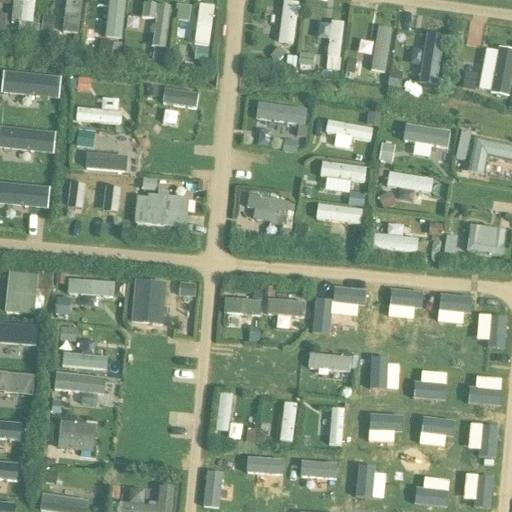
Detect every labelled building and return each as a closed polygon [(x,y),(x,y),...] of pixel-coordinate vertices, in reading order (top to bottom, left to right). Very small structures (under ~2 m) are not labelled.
[(40,25),(42,0),(18,0),(16,22),(40,25)] [(72,0),(71,21),(86,21),(86,0),(72,0)] [(117,2),(115,38),(127,38),(129,3),(117,2)] [(289,2),(283,45),(299,47),(305,5),(289,2)] [(200,49),(218,50),(220,6),(203,6),(200,49)] [(382,20),(377,63),(392,65),(397,22),(382,20)] [(335,22),(334,61),(347,61),(347,23),(335,22)] [(286,67),(302,67),(302,56),(286,55),(286,67)] [(8,99),(63,97),(62,77),(7,79),(8,99)] [(96,102),(127,100),(127,87),(96,89),(96,102)] [(331,138),(374,144),(376,125),(333,119),(331,138)] [(286,148),(298,149),(299,123),(260,122),(259,131),(287,132),(286,148)] [(424,147),(446,151),(449,132),(411,126),(406,158),(422,160),(424,147)] [(2,151),(55,153),(56,130),(3,127),(2,151)] [(511,162),(511,157),(511,146),(481,138),(473,168),(493,173),(497,158),(511,162)] [(88,140),(88,172),(131,173),(132,140),(88,140)] [(371,186),(372,167),(327,166),(326,184),(371,186)] [(391,190),(436,196),(438,178),(393,172),(391,190)] [(0,204),(49,206),(50,184),(0,182),(0,204)] [(148,189),(144,224),(187,229),(191,195),(148,189)] [(114,218),(116,199),(74,194),(72,213),(114,218)] [(264,202),(260,215),(277,222),(282,209),(264,202)] [(349,227),(366,227),(367,207),(322,206),(322,225),(349,225),(349,227)] [(477,229),(478,253),(501,252),(500,228),(477,229)] [(378,236),(377,251),(424,253),(424,238),(378,236)] [(8,274),(8,312),(45,313),(45,274),(8,274)] [(170,326),(170,282),(148,282),(147,326),(170,326)] [(74,285),(75,300),(120,298),(120,283),(74,285)] [(199,297),(199,285),(184,284),(184,297),(199,297)] [(272,298),(271,314),(283,314),(282,327),(293,328),(294,315),(309,316),(310,300),(272,298)] [(236,299),(236,317),(267,317),(267,299),(236,299)] [(381,304),(377,343),(392,344),(395,305),(381,304)] [(431,328),(459,324),(457,308),(429,312),(431,328)] [(468,317),(467,351),(486,351),(486,317),(468,317)] [(107,342),(107,327),(75,327),(75,352),(91,352),(91,342),(107,342)] [(365,390),(379,392),(384,356),(371,354),(365,390)] [(313,384),(346,383),(345,356),(312,357),(313,384)] [(76,375),(76,393),(111,394),(112,376),(76,375)] [(236,433),(237,394),(223,393),(221,433),(236,433)] [(299,445),(305,404),(290,402),(283,443),(299,445)] [(348,448),(349,407),(334,407),(334,448),(348,448)] [(60,447),(96,448),(97,421),(61,419),(60,447)] [(366,433),(364,453),(398,455),(400,435),(366,433)] [(417,464),(449,465),(450,444),(418,443),(417,464)] [(461,469),(493,470),(493,450),(461,450),(461,469)] [(220,458),(220,498),(234,499),(235,458),(220,458)] [(341,462),(305,462),(305,481),(341,481),(341,462)] [(278,465),(261,465),(260,502),(277,502),(278,465)] [(355,468),(356,503),(372,502),(371,468),(355,468)] [(414,472),(411,486),(441,492),(443,478),(414,472)] [(67,478),(54,480),(57,492),(69,490),(67,478)] [(458,499),(487,500),(488,481),(458,480),(458,499)] [(175,511),(176,484),(163,484),(163,501),(124,501),(124,511),(175,511)] [(90,511),(91,500),(50,500),(50,511),(90,511)]
